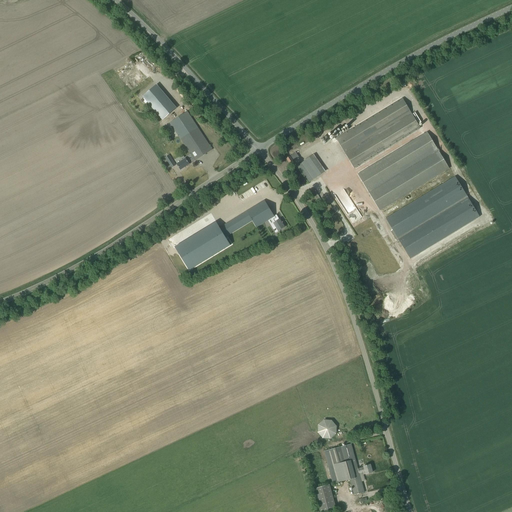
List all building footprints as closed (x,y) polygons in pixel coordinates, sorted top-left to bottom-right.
[(143,97),(162,120),(176,108),(157,85),(143,97)] [(337,138),(355,168),(420,129),(402,99),(337,138)] [(195,161),(212,149),(187,111),(170,123),(180,140),(181,139),(190,154),(184,158),(185,159),(177,164),(181,170),(189,164),(189,163),(194,160),(195,161)] [(448,165),(430,135),(429,135),(427,132),(357,175),(360,181),(362,180),(380,210),(449,169),(447,165),(448,165)] [(165,158),(171,168),(175,165),(169,155),(165,158)] [(313,156),(299,164),(309,180),(322,172),(313,156)] [(254,177),(257,183),(265,178),(262,173),(254,177)] [(455,177),(386,219),(410,259),(480,217),(455,177)] [(257,188),(211,212),(215,220),(261,196),(257,188)] [(332,193),(335,199),(344,195),(341,188),(332,193)] [(264,201),(220,228),(225,237),(252,221),(257,227),(271,219),(274,223),(271,225),(274,230),(273,230),(274,232),(275,231),(276,233),(284,227),(285,226),(283,224),(282,224),(280,220),(279,220),(276,215),(274,216),(264,201)] [(216,222),(175,247),(189,271),(230,245),(225,237),(220,228),(216,222)] [(335,437),(335,420),(319,420),(319,437),(335,437)] [(364,467),(358,469),(351,444),(324,451),(333,484),(350,480),(354,495),(364,492),(359,473),(365,472),(366,474),(373,472),(370,464),(364,466),(364,467)] [(314,489),(320,511),(324,511),(336,509),(330,484),(314,489)]
